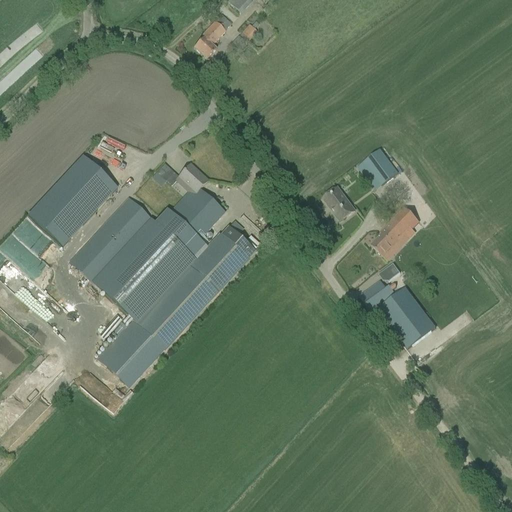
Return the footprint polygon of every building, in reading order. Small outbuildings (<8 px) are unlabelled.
[(231,0),(228,4),(240,16),(255,0),(231,0)] [(193,50),(206,62),(216,52),(212,48),(225,34),(224,33),(231,26),(221,17),(201,38),(203,40),(193,50)] [(240,35),(241,36),(239,38),(238,38),(229,47),(236,53),(248,41),(249,43),(257,34),(253,31),(258,26),(255,23),(251,28),(249,26),(240,35)] [(449,109),(391,150),(398,159),(399,158),(405,167),(409,165),(413,170),(465,132),(449,109)] [(105,143),(100,153),(130,169),(136,158),(125,152),(127,148),(118,144),(116,148),(105,143)] [(379,152),(363,164),(381,189),(397,177),(379,152)] [(81,159),(28,218),(63,250),(116,191),(81,159)] [(164,166),(156,175),(164,183),(172,175),(164,166)] [(128,201),(68,265),(127,321),(135,328),(207,251),(198,243),(212,228),(219,221),(224,215),(209,201),(199,192),(207,183),(190,167),(183,175),(178,180),(191,191),(188,194),(193,198),(174,219),(166,212),(166,213),(167,214),(155,226),(150,222),(130,203),(128,201)] [(323,201),(340,224),(355,213),(337,190),(323,201)] [(381,236),(370,248),(382,259),(391,249),(393,251),(399,244),(419,224),(417,222),(404,210),(397,217),(386,228),(379,235),(381,236)] [(270,227),(266,232),(270,236),(274,231),(270,227)] [(135,328),(101,365),(128,390),(162,353),(163,353),(255,254),(237,238),(228,229),(207,251),(135,328)] [(249,238),(245,243),(254,252),(258,247),(249,238)] [(393,266),(387,270),(394,279),(395,279),(399,275),(393,266)] [(501,332),(511,321),(511,300),(485,275),(464,297),(501,332)] [(7,293),(10,290),(0,280),(0,291),(2,289),(7,293)] [(359,298),(370,313),(394,295),(389,288),(385,291),(380,283),(359,298)] [(405,290),(377,311),(408,352),(435,331),(405,290)] [(92,396),(112,415),(122,404),(102,386),(92,396)]
